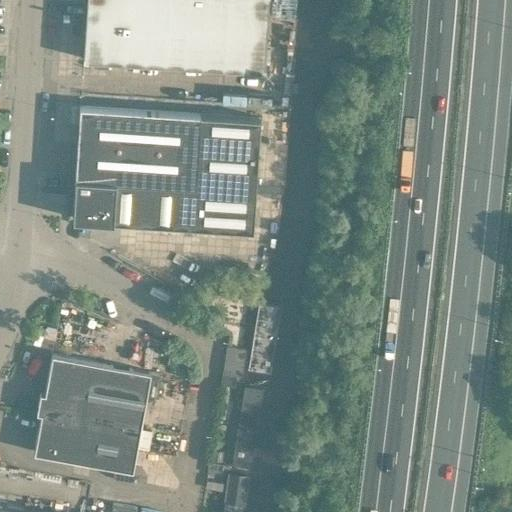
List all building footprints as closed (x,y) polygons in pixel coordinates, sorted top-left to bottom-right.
[(85,0),(82,57),(82,58),(263,70),(267,0),(85,0)] [(78,120),(74,176),(74,177),(73,188),(69,188),(68,196),(73,196),(71,218),(252,230),(260,117),(199,113),(79,105),(78,120)] [(267,373),(279,308),(257,304),(245,369),(267,373)] [(209,310),(206,321),(216,323),(219,312),(209,310)] [(51,353),(40,412),(99,423),(91,462),(131,469),(149,371),(51,353)] [(221,373),(220,384),(234,387),(236,375),(221,373)] [(254,467),(268,392),(246,388),(232,463),(254,467)] [(33,452),(91,462),(99,423),(40,412),(33,452)] [(244,511),(249,475),(229,473),(223,511),(244,511)] [(0,511),(34,511),(35,509),(0,502),(0,511)]
